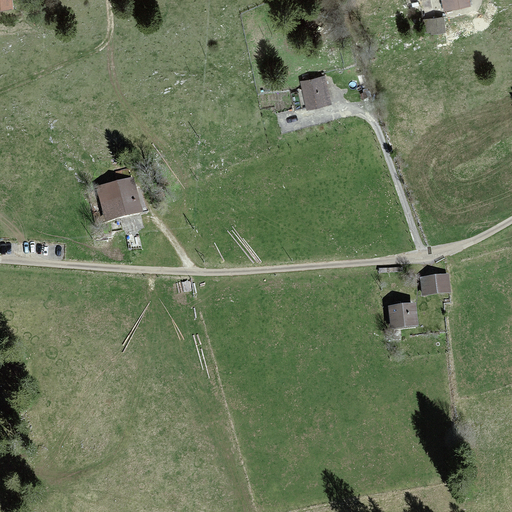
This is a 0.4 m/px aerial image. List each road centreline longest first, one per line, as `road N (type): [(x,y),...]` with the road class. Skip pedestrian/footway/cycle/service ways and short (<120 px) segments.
road 1 (unclassified): [(511,219),(434,252),(285,270),(0,259)]
road 2 (track): [(0,92),(101,47),(111,0)]
